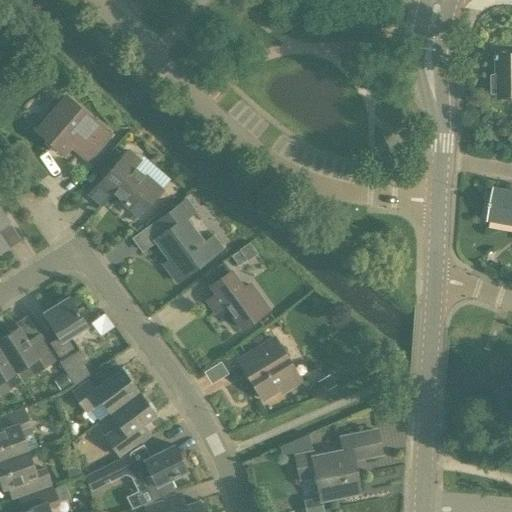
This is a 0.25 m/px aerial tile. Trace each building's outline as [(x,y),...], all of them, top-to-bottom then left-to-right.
[(497,73),(491,75),(491,94),(497,95),(497,98),(511,98),(511,54),(497,55),(497,73)] [(87,161),(108,135),(65,98),(37,131),(62,153),(73,141),(80,147),(76,152),(87,161)] [(137,215),(160,190),(143,175),(132,166),(137,160),(128,152),(91,195),(100,203),(110,192),(121,201),(137,215)] [(511,192),(495,190),(490,221),(511,225),(511,192)] [(172,211),(179,221),(155,240),(175,268),(169,272),(176,281),(221,247),(213,235),(201,243),(184,219),(193,213),(185,202),(172,211)] [(0,237),(0,228),(9,223),(0,208),(0,254),(8,250),(0,237)] [(238,266),(246,260),(247,260),(240,250),(231,256),(238,266)] [(242,328),(268,309),(250,284),(242,290),(229,272),(210,286),(216,294),(206,301),(214,313),(225,304),(242,328)] [(76,349),(69,338),(86,327),(66,296),(41,312),(56,337),(48,342),(59,360),(58,360),(73,386),(89,374),(82,362),(85,360),(78,348),(76,349)] [(16,328),(0,338),(0,349),(14,371),(35,357),(41,367),(54,359),(37,333),(25,341),(16,328)] [(274,339),(238,361),(261,400),(279,389),(281,393),(300,382),(274,339)] [(0,379),(14,371),(0,349),(0,379)] [(100,401),(109,413),(138,391),(120,368),(93,388),(87,380),(71,392),(85,412),(100,401)] [(127,434),(154,414),(138,391),(109,413),(119,426),(104,437),(117,456),(134,444),(127,434)] [(0,459),(27,450),(22,437),(32,434),(29,426),(30,426),(24,409),(0,417),(0,459)] [(351,460),(379,454),(375,431),(340,439),(343,451),(312,457),(311,453),(295,456),(299,479),(315,476),(320,500),(358,493),(351,460)] [(279,447),(281,454),(311,448),(308,434),(279,447)] [(171,479),(186,471),(173,445),(142,460),(143,461),(134,465),(140,477),(149,473),(153,482),(145,487),(152,501),(176,489),(171,479)] [(35,472),(27,450),(0,459),(0,484),(1,489),(13,484),(17,496),(50,484),(45,469),(35,472)] [(84,476),(91,491),(136,469),(128,454),(84,476)] [(18,511),(48,511),(47,507),(57,504),(51,488),(18,500),(22,511),(18,511)] [(202,511),(199,500),(165,511),(161,501),(144,507),(145,511),(202,511)] [(306,511),(312,511),(323,511),(322,500),(306,501),(306,511)]
